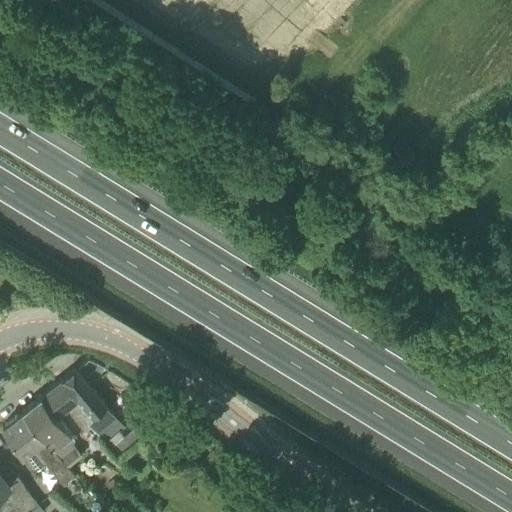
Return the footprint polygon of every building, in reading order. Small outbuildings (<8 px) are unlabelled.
[(106,441),(124,427),(116,416),(117,416),(77,367),(63,378),(93,417),(90,419),(106,441)] [(63,378),(23,407),(59,455),(74,445),(70,440),(74,437),(57,414),(67,407),(86,428),(81,432),(96,448),(106,441),(90,419),(93,417),(63,378)] [(109,444),(117,453),(165,414),(157,404),(109,444)] [(35,467),(45,460),(62,484),(72,474),(58,456),(59,455),(23,407),(2,423),(23,451),(35,467)] [(26,511),(40,502),(23,482),(24,482),(17,473),(7,481),(0,471),(0,511),(5,511),(13,507),(17,511),(26,511)]
